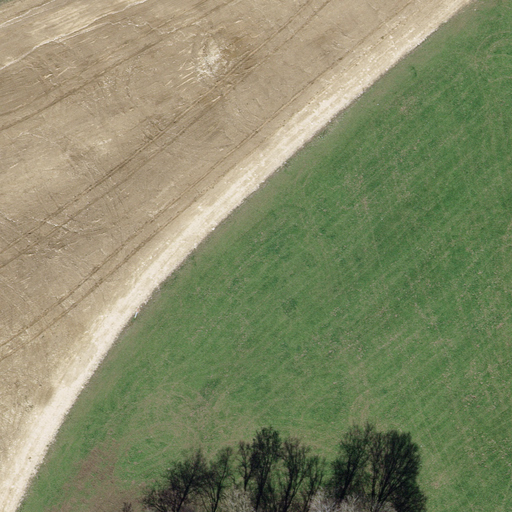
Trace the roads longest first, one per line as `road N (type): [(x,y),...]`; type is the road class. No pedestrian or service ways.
road 1 (track): [(0,498),(109,321),(436,0)]
road 2 (track): [(434,0),(0,346)]
road 3 (track): [(0,58),(144,0)]
